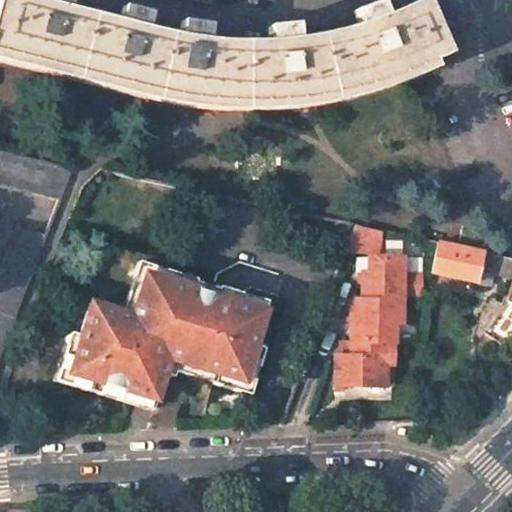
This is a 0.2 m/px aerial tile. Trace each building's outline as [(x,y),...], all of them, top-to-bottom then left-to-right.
[(0,0),(0,61),(209,110),(242,111),(263,110),(299,108),(325,104),(343,101),(365,95),(395,86),(434,69),(432,61),(447,55),(423,0),(421,0),(385,16),(379,2),(367,7),(353,12),(358,26),(330,34),(312,37),(297,39),(295,25),(282,26),(267,27),(268,42),(232,43),(206,41),(208,26),(197,24),(180,22),(178,36),(145,30),(149,15),(137,11),(122,7),(118,22),(67,10),(69,0),(40,0),(40,3),(29,0),(0,0)] [(0,185),(59,200),(71,169),(0,152),(0,185)] [(349,243),(379,249),(383,230),(355,224),(356,225),(349,243)] [(486,231),(462,226),(459,241),(483,246),(486,231)] [(0,351),(45,236),(16,229),(0,271),(0,351)] [(458,246),(437,242),(430,274),(476,283),(478,270),(482,252),(458,246)] [(511,257),(482,252),(478,270),(511,276),(511,257)] [(362,295),(401,295),(404,295),(404,289),(423,289),(424,273),(404,272),(405,254),(369,253),(369,269),(362,269),(362,295)] [(169,273),(137,263),(121,312),(131,315),(144,276),(166,282),(169,273)] [(242,382),(264,312),(231,303),(215,297),(166,282),(144,276),(131,315),(121,312),(89,302),(79,335),(67,374),(89,381),(98,383),(129,393),(154,400),(156,393),(162,375),(167,359),(197,368),(215,374),(242,382)] [(234,293),(217,288),(215,297),(231,303),(234,293)] [(351,338),(393,339),(396,339),(396,317),(400,316),(401,295),(362,295),(352,295),(351,338)] [(511,330),(511,317),(497,307),(482,334),(501,346),(511,330)] [(79,335),(70,332),(55,381),(86,390),(89,381),(67,374),(79,335)] [(393,339),(351,338),(341,338),(341,352),(334,352),(334,381),(384,382),(384,359),(393,358),(393,339)] [(393,382),(393,358),(384,359),(384,382),(393,382)] [(175,368),(195,374),(197,368),(167,359),(162,375),(172,378),(175,368)] [(215,374),(212,384),(239,392),(242,382),(215,374)] [(98,383),(95,393),(151,410),(154,400),(129,393),(98,383)]
